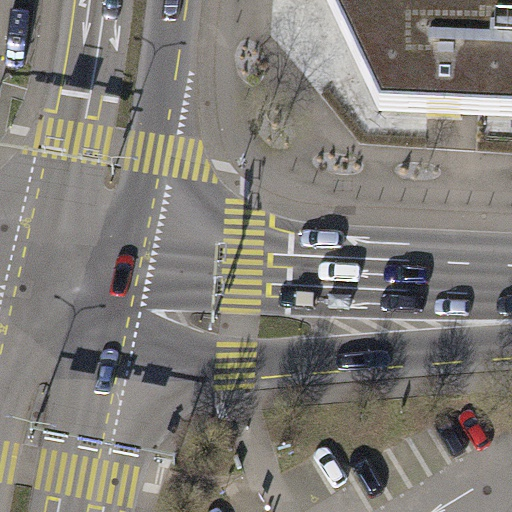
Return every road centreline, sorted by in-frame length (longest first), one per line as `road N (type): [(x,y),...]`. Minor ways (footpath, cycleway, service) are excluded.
road 1 (secondary): [(112,369),(236,378),(511,347)]
road 2 (secondary): [(511,285),(130,258)]
road 3 (primary): [(130,258),(168,0)]
road 4 (primary): [(87,0),(47,250)]
road 5 (primary): [(87,511),(112,369)]
